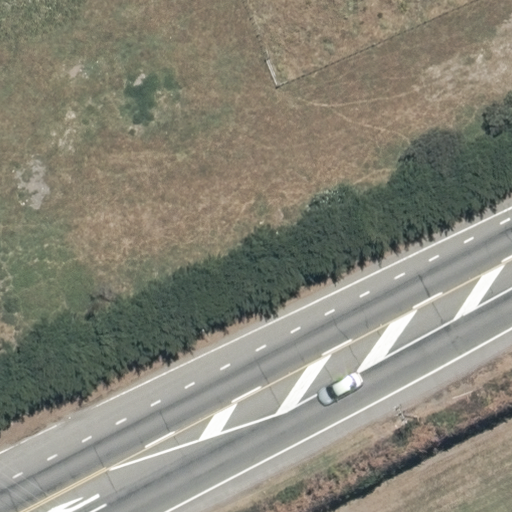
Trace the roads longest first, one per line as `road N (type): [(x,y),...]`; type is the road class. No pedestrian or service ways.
road 1 (primary): [(0,499),(511,245)]
road 2 (primary): [(511,305),(124,511)]
